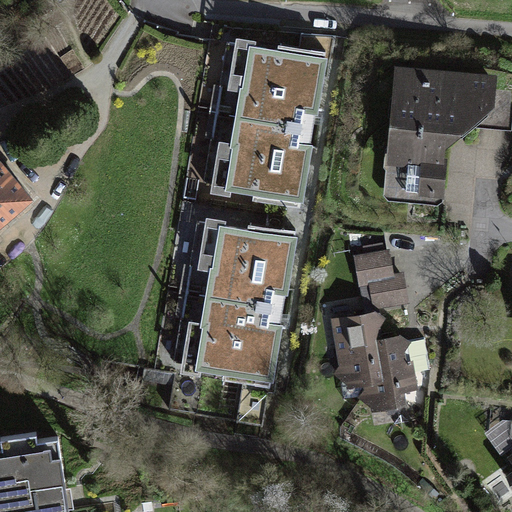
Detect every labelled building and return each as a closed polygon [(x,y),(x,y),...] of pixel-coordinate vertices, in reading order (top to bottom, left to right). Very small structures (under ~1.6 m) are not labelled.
[(231,47),(208,188),(304,203),(326,63),(231,47)] [(509,79),(394,71),(384,186),(448,190),(460,133),(505,114),(509,79)] [(0,216),(36,187),(0,143),(0,216)] [(199,223),(176,364),(271,379),(294,239),(199,223)] [(389,251),(354,257),(364,311),(398,305),(389,251)] [(373,315),(343,320),(349,355),(342,356),(348,391),(364,388),(368,412),(415,403),(403,337),(377,342),(373,315)] [(0,511),(70,511),(58,429),(0,438),(0,511)]
